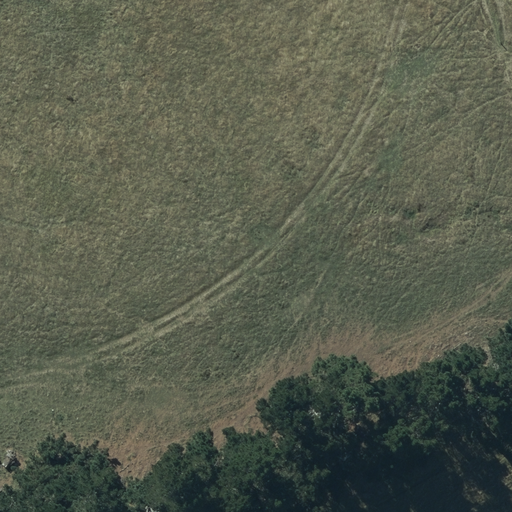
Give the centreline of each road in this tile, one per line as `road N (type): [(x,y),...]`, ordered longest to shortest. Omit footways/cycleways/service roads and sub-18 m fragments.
road 1 (track): [(463,0),(391,114),(302,216),(202,295),(45,382)]
road 2 (track): [(383,124),(424,123),(460,137),(511,194)]
